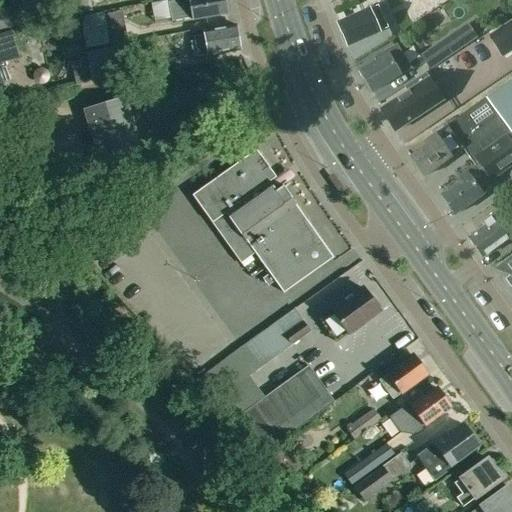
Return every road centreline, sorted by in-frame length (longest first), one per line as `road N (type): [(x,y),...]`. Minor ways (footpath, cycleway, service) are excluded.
road 1 (residential): [(396,223),(366,246),(511,443)]
road 2 (residential): [(511,321),(385,142)]
road 3 (secondary): [(511,378),(396,223)]
road 4 (residential): [(239,0),(282,116),(314,100)]
road 5 (residential): [(385,142),(356,100),(316,0)]
